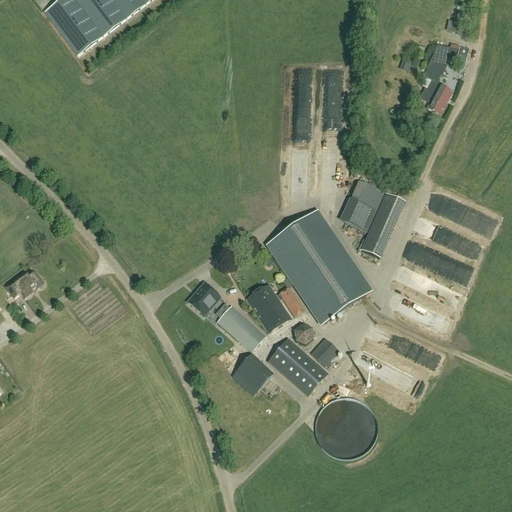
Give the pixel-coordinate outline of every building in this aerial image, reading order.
[(64,0),(59,4),(46,14),(78,57),(155,0),(64,0)] [(470,26),(459,24),(457,34),(468,37),(470,26)] [(437,47),(424,78),(432,82),(437,84),(440,76),(442,77),(446,68),(444,67),(448,60),(452,61),(457,62),(456,66),(465,68),(469,52),(460,49),(459,53),(437,47)] [(411,64),(403,61),(400,71),(407,73),(411,64)] [(422,98),(421,101),(421,102),(429,106),(427,110),(440,117),(453,94),(439,86),(440,85),(437,84),(432,82),(427,90),(425,91),(422,98)] [(400,177),(396,185),(404,190),(409,182),(400,177)] [(351,201),(355,203),(345,225),(367,235),(385,196),(358,184),(351,201)] [(405,205),(385,196),(367,235),(360,252),(380,261),(405,205)] [(441,205),(437,216),(463,226),(467,215),(441,205)] [(370,295),(326,229),(316,214),(269,246),(323,327),(370,295)] [(449,250),(453,238),(424,228),(419,239),(449,250)] [(441,264),(443,258),(411,246),(405,263),(464,286),(468,275),(441,264)] [(395,286),(453,309),(459,296),(401,273),(395,286)] [(22,295),(25,300),(44,285),(36,274),(29,279),(26,275),(7,289),(15,300),(22,295)] [(204,286),(188,305),(203,319),(220,300),(204,286)] [(279,296),(276,298),(269,287),(247,301),(269,335),(291,321),(280,303),(283,301),(294,319),(303,313),(288,289),(279,295),(279,296)] [(221,320),(217,324),(252,355),(266,339),(231,308),(229,311),(221,320)] [(445,333),(448,322),(421,315),(418,326),(445,333)] [(305,348),(314,341),(313,330),(303,326),(294,333),(295,344),(305,348)] [(308,399),(328,376),(288,341),(268,363),(308,399)] [(325,369),(339,353),(325,341),(311,356),(325,369)] [(420,368),(433,374),(440,360),(427,354),(420,368)] [(253,399),(274,376),(252,356),(232,379),(253,399)] [(358,360),(353,374),(420,398),(425,385),(358,360)] [(322,449),(328,455),(335,459),(343,461),(352,461),(360,459),(367,454),(373,448),(376,440),(378,432),(377,425),(375,417),(371,411),(365,405),(359,402),(351,400),(343,400),(336,401),(329,405),(323,411),(318,418),(316,426),(316,434),(318,442),(322,449)]
